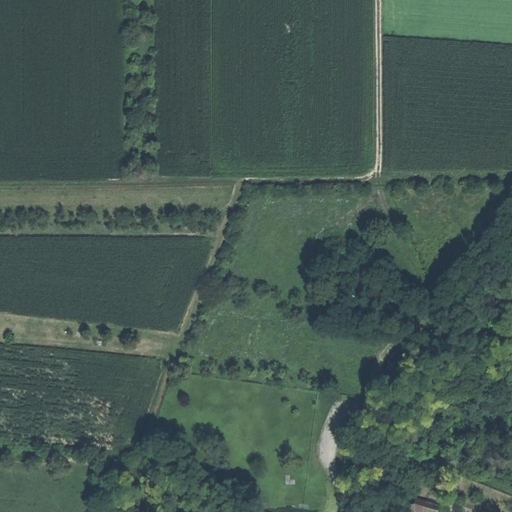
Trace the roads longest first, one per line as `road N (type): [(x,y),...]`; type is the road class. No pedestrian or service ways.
road 1 (track): [(376,0),(374,176),(0,188)]
road 2 (track): [(374,176),(376,190),(323,240),(309,297),(316,334),(377,356),(368,395)]
